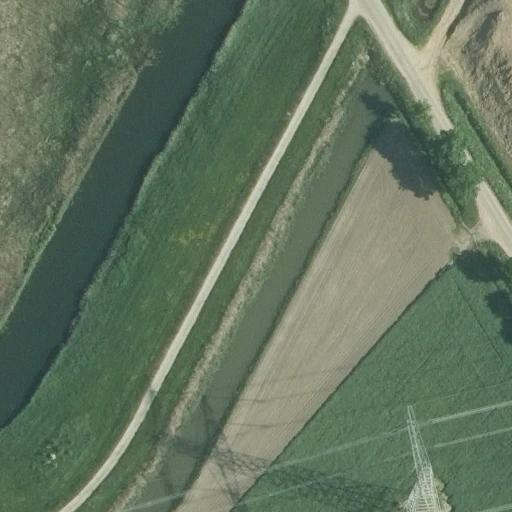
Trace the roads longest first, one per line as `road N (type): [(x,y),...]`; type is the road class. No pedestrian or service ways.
road 1 (track): [(70,511),(116,459),(356,0)]
road 2 (unclassified): [(511,241),(366,0)]
